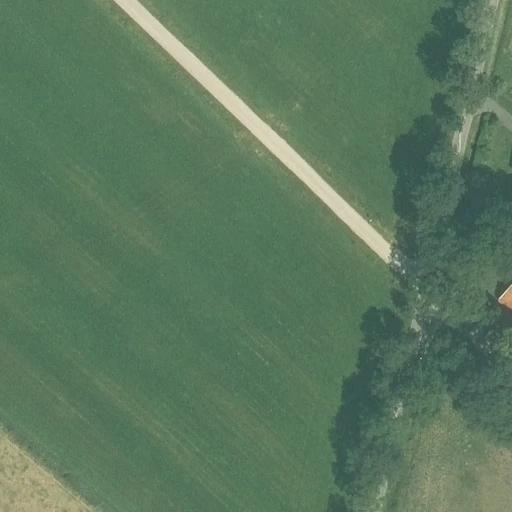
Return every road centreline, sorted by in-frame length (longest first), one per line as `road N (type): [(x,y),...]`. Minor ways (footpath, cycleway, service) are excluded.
road 1 (track): [(425,287),(125,0)]
road 2 (unclassified): [(425,287),(489,0)]
road 3 (unclassified): [(374,511),(425,287)]
road 4 (unclassified): [(511,371),(425,287)]
